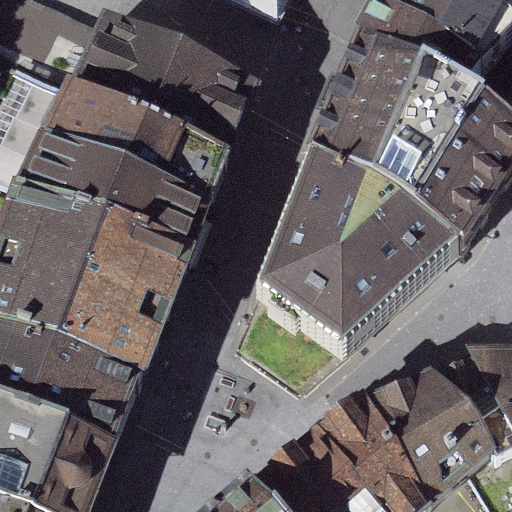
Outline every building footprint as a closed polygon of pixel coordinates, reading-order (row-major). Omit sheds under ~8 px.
[(16,0),(0,26),(0,73),(57,98),(230,181),(267,110),(16,0)] [(193,0),(256,30),(271,0),(193,0)] [(374,0),(361,22),(471,82),(507,45),(452,0),(374,0)] [(511,0),(452,0),(507,45),(511,50),(511,0)] [(340,59),(450,119),(471,82),(361,22),(340,59)] [(296,172),(460,265),(511,178),(511,152),(450,119),(340,59),(317,117),(296,172)] [(0,204),(176,278),(187,258),(207,224),(230,181),(57,98),(0,73),(0,204)] [(261,266),(246,307),(330,366),(460,265),(296,172),(261,266)] [(0,204),(0,353),(122,398),(176,278),(0,204)] [(0,353),(0,428),(100,468),(122,398),(0,353)] [(511,364),(459,364),(425,381),(496,467),(511,466),(511,364)] [(448,511),(496,467),(425,381),(394,398),(358,418),(423,511),(448,511)] [(423,511),(358,418),(234,496),(247,511),(423,511)] [(79,511),(100,468),(0,428),(0,511),(79,511)] [(247,511),(234,496),(215,511),(247,511)]
